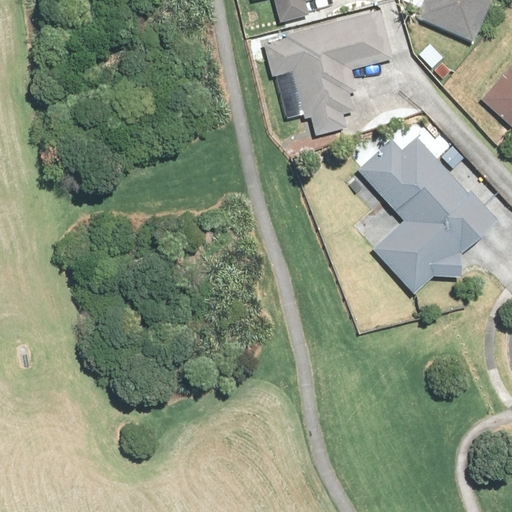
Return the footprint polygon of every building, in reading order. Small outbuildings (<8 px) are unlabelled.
[(273,0),(278,17),(307,10),(305,2),(311,0),(273,0)] [(423,0),(417,15),(474,40),(490,0),(423,0)] [(285,34),(264,39),(271,71),(291,66),(302,114),(308,112),(313,133),(345,125),(342,111),(352,109),(348,91),(356,90),(350,67),(391,57),(379,6),(284,29),(285,34)] [(511,63),(482,96),(511,123),(511,63)] [(496,219),(416,134),(402,147),(391,134),(355,167),(402,218),(372,246),(416,293),(437,274),(459,274),(461,251),(496,219)]
